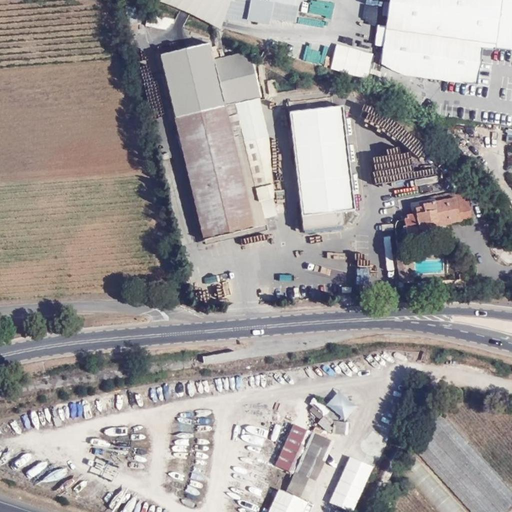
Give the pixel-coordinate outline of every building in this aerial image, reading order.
[(284,0),(271,0),(268,15),(293,20),(296,2),(284,0)] [(305,0),(303,11),(331,16),(334,0),(305,0)] [(501,0),(390,0),(386,35),(481,47),(495,49),(502,1),(501,0)] [(511,50),(511,2),(502,1),(495,49),(511,50)] [(405,76),(476,86),(481,47),(386,35),(382,66),(405,76)] [(210,43),(160,54),(203,238),(253,226),(225,104),(236,101),(223,46),(211,47),(210,43)] [(313,64),(323,66),(329,45),(319,43),(313,64)] [(334,45),(329,71),(367,78),(372,53),(334,45)] [(205,243),(266,229),(236,101),(225,104),(253,226),(203,238),(205,243)] [(342,109),(290,115),(302,219),(354,212),(342,109)] [(416,207),(420,228),(438,225),(437,219),(449,217),(450,223),(460,221),(455,196),(422,203),(423,205),(416,207)] [(438,225),(450,223),(449,217),(437,219),(438,225)] [(278,231),(277,218),(268,219),(270,232),(278,231)] [(399,275),(404,281),(410,280),(407,261),(397,262),(399,275)] [(315,400),(307,409),(319,420),(327,411),(315,400)] [(511,511),(511,491),(447,418),(425,437),(432,445),(420,456),(469,511),(511,511)] [(318,431),(347,433),(348,421),(319,419),(318,431)] [(307,508),(332,440),(305,430),(300,444),(303,445),(286,492),(291,494),(289,501),(307,508)] [(347,457),(328,505),(345,511),(353,511),(371,467),(347,457)] [(464,511),(430,473),(415,486),(438,511),(464,511)] [(273,511),(301,511),(302,508),(278,500),(273,511)]
